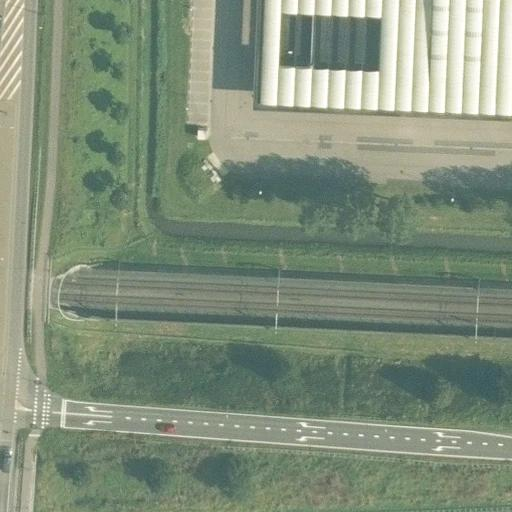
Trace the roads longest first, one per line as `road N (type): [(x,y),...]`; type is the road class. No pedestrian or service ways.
road 1 (motorway): [(511,451),(7,416)]
road 2 (secondary): [(7,416),(28,0)]
